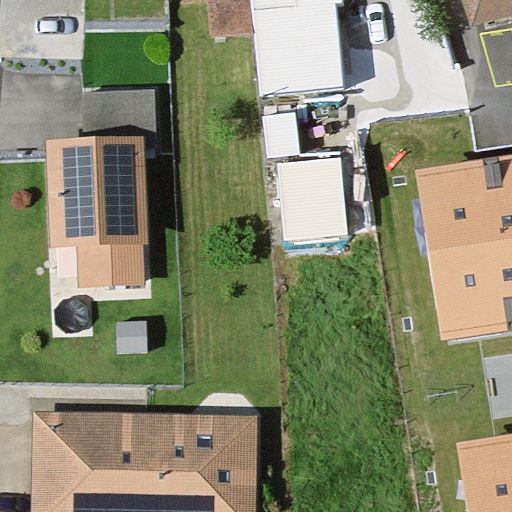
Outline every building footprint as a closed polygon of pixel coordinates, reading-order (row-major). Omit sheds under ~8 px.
[(336,0),(246,0),(252,94),(341,89),(336,0)] [(511,0),(475,0),(483,26),(511,19),(511,0)] [(159,90),(83,91),(84,150),(51,150),(52,242),(83,242),(84,286),(142,285),(140,152),(159,152),(159,90)] [(270,152),(304,149),(301,105),(266,108),(270,152)] [(348,150),(279,152),(282,235),(351,233),(348,150)] [(511,157),(416,172),(441,338),(511,326),(511,157)] [(249,511),(252,429),(40,423),(37,511),(249,511)] [(511,511),(511,434),(457,443),(467,511),(511,511)]
